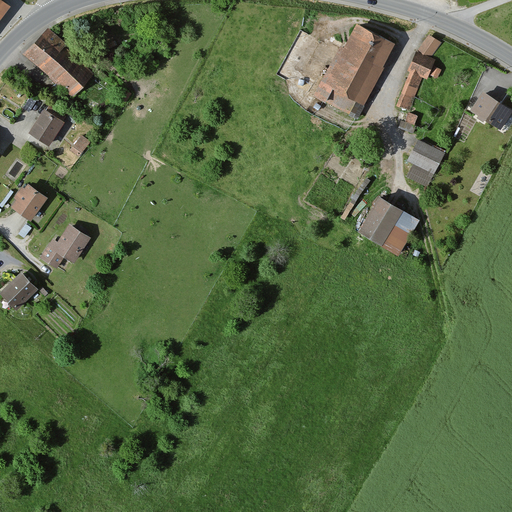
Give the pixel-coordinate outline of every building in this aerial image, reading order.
[(0,0),(0,22),(11,8),(0,0)] [(394,46),(353,24),(314,97),(356,119),(394,46)] [(45,30),(21,55),(69,100),(93,74),(45,30)] [(440,41),(428,35),(392,108),(405,115),(423,79),(427,81),(437,62),(431,59),(440,41)] [(511,113),(482,93),(469,113),(499,132),(511,113)] [(63,123),(41,110),(26,135),(48,148),(63,123)] [(90,143),(82,136),(70,150),(78,157),(90,143)] [(442,153),(416,141),(406,163),(410,165),(403,179),(425,188),(442,153)] [(46,201),(25,186),(10,208),(31,222),(46,201)] [(419,220),(379,197),(359,233),(399,256),(419,220)] [(91,237),(69,225),(59,242),(49,236),(36,260),(57,272),(63,260),(74,266),(91,237)] [(24,275),(1,295),(15,312),(38,292),(24,275)]
